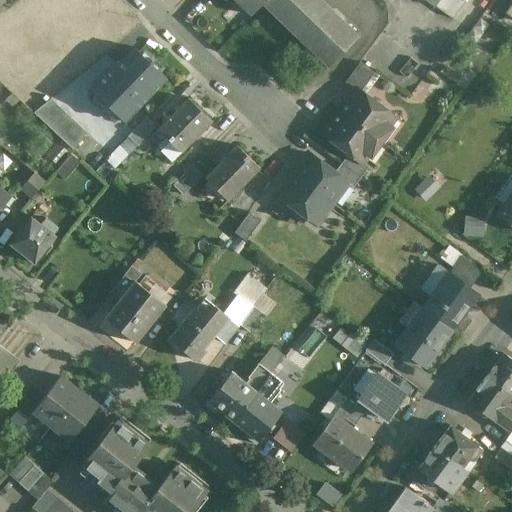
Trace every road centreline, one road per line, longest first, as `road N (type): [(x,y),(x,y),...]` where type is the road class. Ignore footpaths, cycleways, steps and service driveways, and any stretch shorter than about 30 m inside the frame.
road 1 (residential): [(64,329),(291,511)]
road 2 (residential): [(511,310),(369,511)]
road 3 (residential): [(154,0),(215,72),(285,136)]
